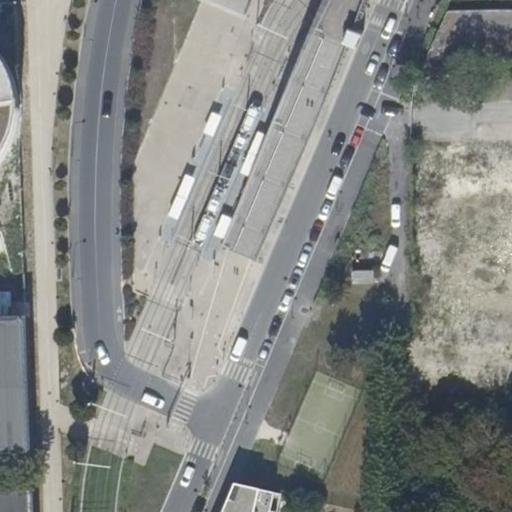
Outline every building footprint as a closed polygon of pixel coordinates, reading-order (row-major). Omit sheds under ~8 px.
[(356,45),(359,47),(363,38),(360,37),(353,34),(351,38),(350,43),(356,45)] [(0,160),(4,155),(8,149),(11,142),(14,136),(16,129),(18,121),(18,114),(19,107),(18,100),(17,93),(16,85),(14,78),(11,72),(7,65),(4,59),(0,54),(0,160)] [(321,114),(294,103),(279,141),(305,152),(321,114)] [(407,331),(511,328),(511,161),(420,163),(421,230),(405,230),(407,331)] [(374,266),(352,267),(353,282),(375,281),(374,266)] [(0,322),(0,455),(19,455),(20,321),(1,322),(0,322)] [(277,511),(281,494),(236,484),(236,486),(244,487),(238,501),(230,499),(224,511),(277,511)] [(236,486),(230,499),(238,501),(244,487),(236,486)] [(0,511),(33,511),(33,489),(0,489),(0,511)]
